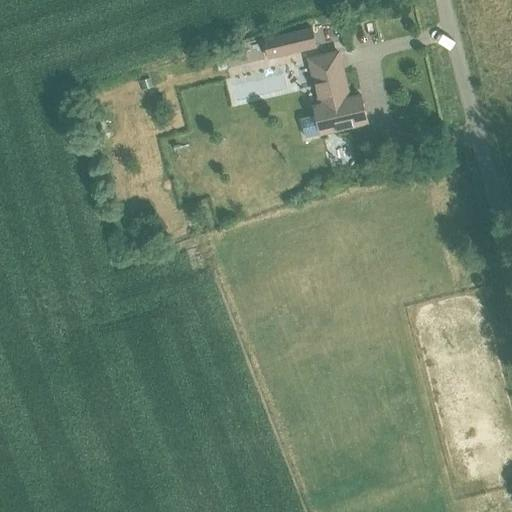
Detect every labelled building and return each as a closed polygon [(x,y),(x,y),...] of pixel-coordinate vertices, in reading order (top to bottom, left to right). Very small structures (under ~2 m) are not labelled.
[(312,28),(264,39),(269,59),(317,48),(312,28)] [(220,54),(227,73),(242,68),(235,49),(220,54)] [(338,53),(309,60),(313,76),(315,75),(322,105),(315,107),(317,115),(302,118),(307,138),(368,123),(361,95),(346,99),(338,69),(342,68),(338,53)] [(151,78),(140,82),(143,90),(154,86),(151,78)] [(86,118),(91,135),(107,131),(103,114),(86,118)] [(337,163),(360,157),(356,139),(332,144),(337,163)]
